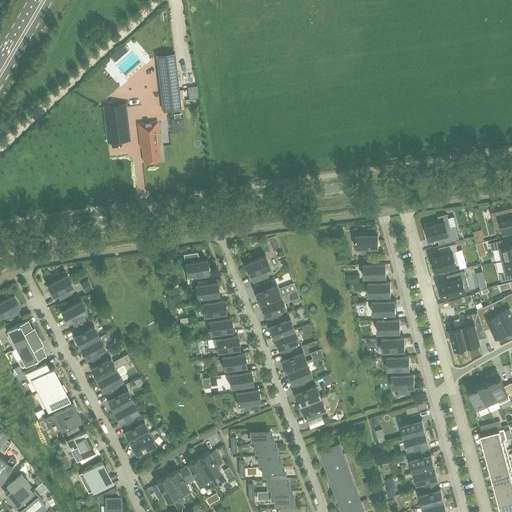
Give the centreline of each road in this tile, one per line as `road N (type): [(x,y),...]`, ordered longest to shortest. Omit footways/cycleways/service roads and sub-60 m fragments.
road 1 (tertiary): [(0,236),(511,164)]
road 2 (residential): [(221,236),(325,511)]
road 3 (residential): [(24,267),(130,468),(126,483)]
road 4 (track): [(0,146),(160,0)]
road 5 (residential): [(384,213),(433,395)]
road 6 (residential): [(447,377),(405,209)]
road 7 (residential): [(483,511),(450,388)]
road 8 (residential): [(433,395),(464,511)]
